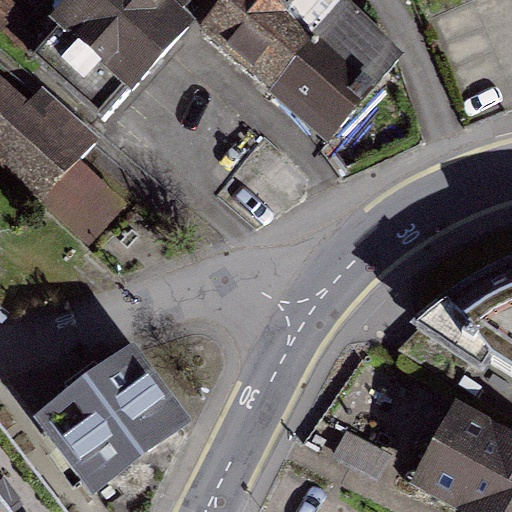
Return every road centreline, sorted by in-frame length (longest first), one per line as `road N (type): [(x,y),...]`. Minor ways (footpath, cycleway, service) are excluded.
road 1 (residential): [(0,359),(197,289),(238,285),(309,315)]
road 2 (residential): [(309,315),(207,511)]
road 3 (residential): [(478,186),(397,228),(331,283),(309,315)]
road 4 (residential): [(478,186),(390,0)]
